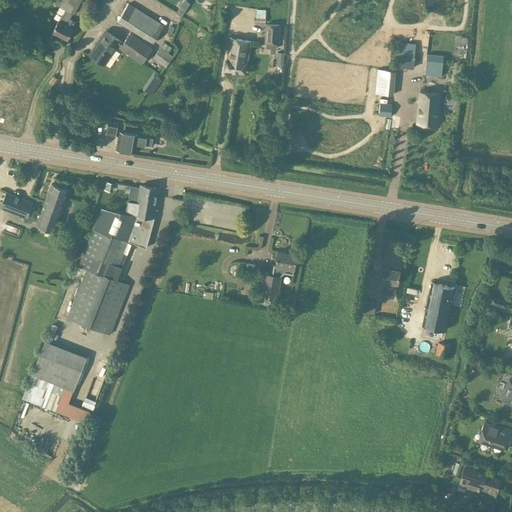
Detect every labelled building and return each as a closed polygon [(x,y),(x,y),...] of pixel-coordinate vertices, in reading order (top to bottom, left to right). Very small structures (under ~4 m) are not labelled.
[(58,21),(52,32),(68,40),(73,29),(72,28),(75,21),(70,18),(72,13),(74,14),(80,0),(63,0),(60,7),(65,10),(63,15),(62,14),(58,21)] [(128,2),(117,21),(153,43),(164,25),(128,2)] [(180,6),(177,12),(182,15),(186,10),(180,6)] [(265,42),(278,42),(279,25),(266,24),(265,42)] [(91,55),(104,64),(118,46),(142,63),(152,49),(130,33),(123,42),(106,30),(100,39),(101,40),(91,55)] [(225,69),(245,73),(251,41),(230,37),(225,69)] [(398,38),(398,64),(414,64),(414,39),(398,38)] [(0,53),(8,55),(10,47),(2,45),(0,53)] [(174,56),(169,53),(161,47),(153,58),(166,67),(174,56)] [(442,77),(444,55),(427,53),(425,75),(442,77)] [(9,78),(26,83),(29,73),(13,67),(9,78)] [(375,93),(393,95),(396,71),(377,69),(375,93)] [(54,76),(50,83),(55,86),(59,80),(54,76)] [(0,131),(14,136),(28,90),(28,87),(11,82),(3,82),(1,88),(4,89),(4,94),(1,94),(0,104),(0,103),(0,131)] [(417,122),(437,124),(440,93),(420,91),(417,122)] [(380,103),(379,115),(391,116),(392,104),(380,103)] [(101,134),(111,135),(113,122),(104,120),(101,134)] [(119,131),(116,149),(135,152),(136,145),(145,146),(145,145),(152,146),(153,145),(154,138),(153,137),(119,131)] [(52,183),(37,224),(54,231),(69,190),(52,183)] [(141,185),(140,187),(131,185),(127,213),(102,209),(80,264),(88,267),(68,317),(110,334),(129,284),(116,279),(121,267),(119,266),(129,240),(147,247),(155,217),(160,187),(141,185)] [(6,192),(0,207),(27,217),(32,202),(6,192)] [(262,298),(276,300),(280,275),(285,272),(294,274),(297,254),(278,251),(276,264),(274,264),(272,274),(266,273),(262,298)] [(384,268),(382,280),(385,280),(383,294),(393,296),(396,282),(398,282),(400,270),(399,270),(398,268),(392,267),(391,269),(384,268)] [(423,325),(456,331),(460,310),(451,308),(455,287),(432,282),(423,325)] [(489,303),(506,307),(507,300),(491,296),(489,303)] [(368,300),(366,312),(375,314),(377,302),(368,300)] [(32,374),(73,390),(87,357),(45,340),(32,374)] [(436,354),(448,356),(451,345),(438,342),(436,354)] [(446,388),(448,368),(436,366),(434,387),(446,388)] [(484,431),(481,440),(507,449),(511,433),(511,430),(501,427),(500,428),(484,423),(482,430),(484,431)] [(451,467),(454,458),(445,455),(443,464),(451,467)] [(465,465),(459,485),(457,490),(477,496),(478,492),(495,497),(500,481),(486,476),(487,473),(465,465)]
